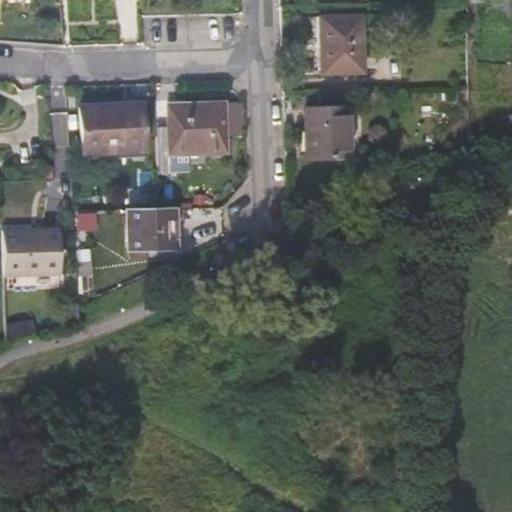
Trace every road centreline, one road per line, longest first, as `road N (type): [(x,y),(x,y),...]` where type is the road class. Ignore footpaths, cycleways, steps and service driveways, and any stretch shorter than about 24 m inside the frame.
road 1 (residential): [(0,60),(264,61)]
road 2 (residential): [(255,217),(271,166),(264,61)]
